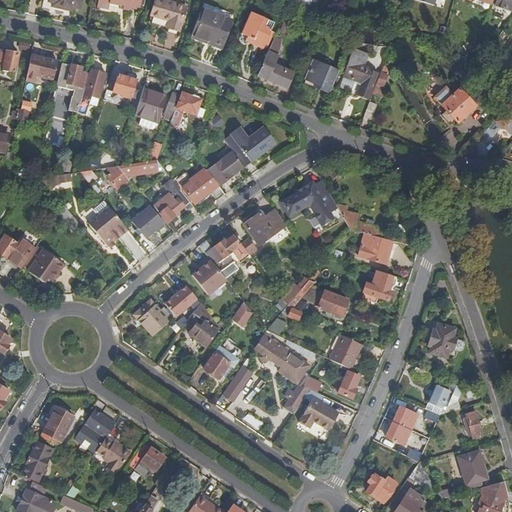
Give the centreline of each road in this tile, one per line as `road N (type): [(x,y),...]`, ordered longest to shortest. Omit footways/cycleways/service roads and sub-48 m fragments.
road 1 (residential): [(0,22),(138,56),(341,137)]
road 2 (residential): [(98,318),(213,219),(341,137)]
road 3 (residential): [(331,495),(373,412),(438,230)]
road 4 (residential): [(321,491),(108,341)]
road 5 (residential): [(86,378),(278,511)]
road 6 (residential): [(438,230),(511,444)]
